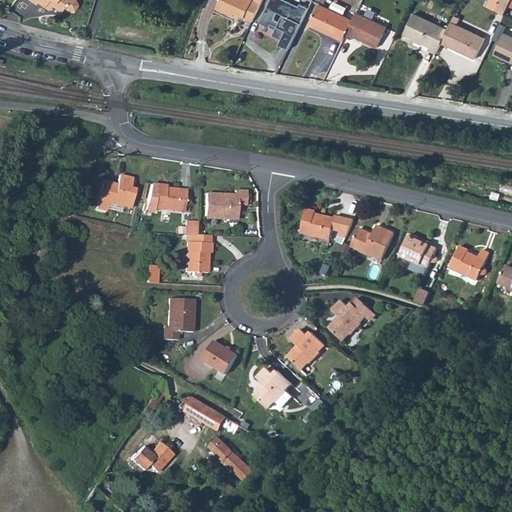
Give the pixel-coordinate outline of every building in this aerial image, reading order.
[(25,0),(25,1),(34,7),(35,5),(42,9),(43,8),(48,11),(50,8),(58,14),(61,10),(65,12),(72,13),(75,8),(73,2),(70,0),(25,0)] [(237,14),(252,21),(255,16),(261,4),(254,0),(253,0),(220,0),(217,8),(233,16),(236,11),(238,12),(237,14)] [(299,6),(286,0),(271,0),(260,23),(271,28),(272,24),(277,27),(273,35),(282,39),(280,45),(289,49),(309,8),(301,4),(299,6)] [(335,0),(332,6),(345,12),(348,6),(335,0)] [(490,0),(488,6),(496,10),(500,0),(490,0)] [(500,0),(496,10),(505,15),(511,0),(500,0)] [(320,4),(310,25),(343,41),(345,36),(353,20),(320,4)] [(353,20),(345,36),(352,39),(354,36),(378,47),(388,27),(357,12),(353,20)] [(429,49),(437,53),(442,42),(448,30),(414,13),(405,34),(430,46),(429,49)] [(448,30),(442,42),(476,59),(485,39),(452,22),(448,30)] [(494,54),(504,59),(506,56),(511,59),(511,36),(504,33),(494,54)] [(105,210),(106,209),(107,203),(122,207),(122,206),(130,208),(135,189),(130,188),(132,179),(119,175),(116,185),(102,181),(96,208),(105,210)] [(151,184),(145,211),(154,211),(155,209),(184,212),(185,205),(187,205),(189,204),(190,203),(190,202),(190,200),(190,199),(188,197),(186,196),(186,190),(166,188),(166,185),(151,184)] [(205,194),(205,219),(237,219),(237,205),(246,205),(247,191),(234,191),(234,195),(205,194)] [(107,203),(106,209),(120,212),(122,207),(107,203)] [(307,210),(301,233),(330,240),(333,229),(340,232),(343,219),(335,217),(335,219),(315,214),(316,212),(307,210)] [(186,219),(185,235),(187,235),(196,235),(197,220),(186,219)] [(359,229),(351,246),(360,250),(360,252),(374,258),(375,257),(383,260),(395,234),(377,226),(373,235),(359,229)] [(411,234),(401,256),(412,261),(409,269),(425,276),(431,262),(433,263),(434,263),(436,262),(437,261),(438,260),(438,259),(437,258),(437,256),(436,256),(434,255),(437,249),(419,240),(420,238),(411,234)] [(196,235),(187,235),(185,272),(192,272),(192,276),(194,277),(195,277),(197,277),(198,277),(199,276),(200,273),(207,273),(208,253),(210,253),(211,236),(196,235)] [(460,247),(450,269),(478,281),(480,276),(483,276),(485,276),(486,275),(487,273),(487,272),(487,270),(486,268),(484,267),(490,254),(482,251),(478,258),(468,253),(469,251),(460,247)] [(148,265),(147,283),(156,283),(157,265),(148,265)] [(511,268),(506,266),(498,283),(508,287),(507,289),(511,291),(511,268)] [(420,289),(415,301),(425,306),(430,294),(420,289)] [(163,327),(163,340),(176,340),(177,332),(191,332),(193,299),(168,298),(167,328),(163,327)] [(339,318),(329,329),(343,341),(350,334),(351,336),(361,324),(360,323),(366,317),(371,322),(377,315),(359,298),(349,308),(342,301),(332,311),(339,318)] [(299,347),(289,358),(302,371),(309,363),(310,364),(321,353),(319,352),(325,345),(312,333),(308,337),(301,330),(291,340),(299,347)] [(215,341),(204,360),(227,374),(239,356),(215,341)] [(265,386),(255,396),(269,409),(276,402),(284,409),(294,397),(286,390),(292,384),(278,371),(274,375),(267,369),(258,378),(265,386)] [(163,380),(149,402),(155,406),(162,394),(168,398),(169,396),(168,395),(163,381),(163,380)] [(227,417),(192,396),(177,401),(176,400),(175,402),(186,409),(185,410),(220,431),(227,417)] [(149,402),(142,413),(148,417),(155,406),(149,402)] [(210,446),(247,482),(255,473),(218,437),(210,446)] [(142,447),(131,460),(143,471),(148,465),(156,472),(172,453),(159,442),(149,452),(142,447)] [(230,489),(235,494),(239,490),(233,485),(230,489)] [(120,511),(93,487),(82,502),(88,508),(92,511),(120,511)]
